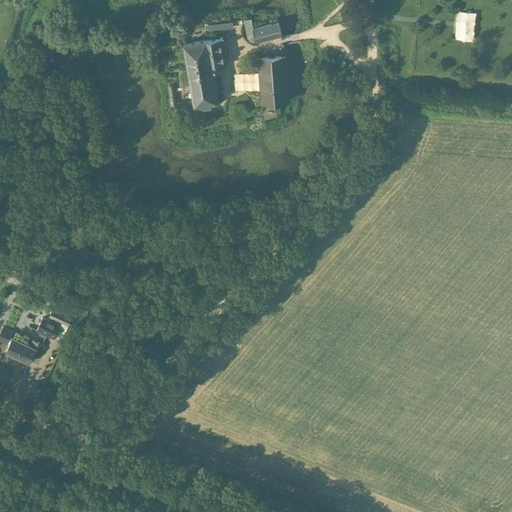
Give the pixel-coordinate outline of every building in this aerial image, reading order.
[(476,41),(480,13),(461,10),(457,39),(476,41)] [(278,21),(252,28),(256,43),(282,36),(278,21)] [(207,40),(184,44),(196,108),(211,106),(211,102),(218,101),(213,70),(218,69),(217,63),(224,62),(220,42),(224,42),(223,37),(207,40)] [(287,54),(257,57),(261,103),(290,101),(287,54)] [(246,90),(246,72),(236,72),(236,90),(246,90)] [(175,84),(169,85),(168,85),(170,105),(177,104),(175,84)] [(69,326),(73,317),(53,308),(49,317),(69,326)] [(61,326),(43,317),(37,330),(55,338),(61,326)] [(30,346),(11,337),(13,332),(3,327),(0,333),(0,339),(10,344),(6,352),(8,353),(18,357),(17,358),(26,361),(30,362),(33,354),(39,357),(45,345),(33,340),(30,346)]
